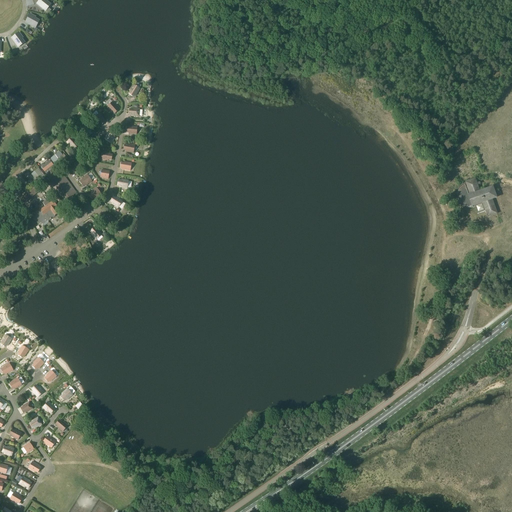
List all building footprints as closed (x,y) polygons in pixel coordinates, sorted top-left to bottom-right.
[(47,0),(39,0),(38,3),(41,6),(40,7),(44,10),(46,6),(48,8),(50,4),(47,1),(47,0)] [(35,17),(30,14),(26,21),(30,23),(29,24),(34,27),(36,23),(37,24),(39,20),(35,18),(35,17)] [(23,38),(19,33),(12,38),(15,41),(14,42),(17,46),(20,43),(21,45),(24,42),(22,38),(23,38)] [(128,94),(132,96),(134,94),(136,95),(140,89),(133,85),(129,91),(130,91),(128,94)] [(114,114),(118,111),(116,109),(118,107),(113,102),(107,107),(111,112),(112,111),(114,114)] [(129,109),(129,114),(131,114),(131,116),(139,117),(140,109),(132,108),(132,109),(129,109)] [(101,126),(104,123),(103,121),(104,119),(99,114),(93,119),(98,124),(99,123),(101,126)] [(87,138),(91,135),(89,133),(91,131),(86,125),(80,131),(84,136),(85,135),(87,138)] [(127,127),(126,131),(129,132),(129,134),(136,135),(137,127),(130,126),(130,127),(127,127)] [(114,137),(116,134),(112,132),(110,134),(109,133),(105,139),(111,143),(115,137),(114,137)] [(74,149),(78,146),(76,144),(78,143),(72,137),(66,142),(71,148),(72,147),(74,149)] [(128,145),(124,144),(123,149),(126,149),(126,152),(133,153),(135,145),(128,144),(128,145)] [(60,152),(50,159),(56,166),(67,158),(63,154),(62,155),(60,152)] [(111,160),(112,156),(110,155),(110,153),(102,152),(101,159),(108,161),(108,160),(111,160)] [(42,169),(47,175),(55,168),(49,160),(46,163),(45,163),(44,163),(44,164),(46,167),(42,169)] [(76,172),(82,168),(78,161),(72,165),(73,166),(70,168),(73,172),(75,171),(76,172)] [(130,171),(132,163),(125,162),(124,163),(121,162),(120,167),(123,167),(122,169),(130,171)] [(66,201),(77,193),(58,166),(55,168),(47,175),(66,201)] [(33,182),(31,180),(28,183),(30,186),(30,185),(31,187),(36,183),(45,176),(38,168),(30,175),(35,181),(33,182)] [(108,179),(109,171),(102,170),(100,177),(108,179)] [(85,186),(92,181),(87,175),(81,179),(82,180),(79,182),(82,185),(84,184),(85,186)] [(493,187),(488,189),(481,192),(478,185),(481,184),(480,182),(477,183),(476,178),(464,183),(465,185),(464,186),(463,187),(462,187),(461,188),(459,191),(458,193),(458,196),(459,199),(460,202),(462,204),(464,205),(467,206),(470,206),(472,206),(473,208),(475,207),(478,214),(486,211),(488,216),(497,213),(492,201),(491,201),(490,200),(497,197),(493,187)] [(121,180),(118,180),(117,184),(120,185),(119,187),(127,188),(128,181),(121,179),(121,180)] [(25,192),(18,197),(24,204),(41,190),(35,183),(27,190),(25,192)] [(11,191),(16,197),(23,192),(18,185),(11,191)] [(95,199),(101,194),(97,188),(91,192),(91,193),(89,195),(91,199),(94,197),(95,199)] [(116,198),(113,196),(111,200),(113,202),(112,204),(118,208),(122,201),(116,197),(116,198)] [(42,208),(51,220),(55,217),(55,215),(58,213),(54,207),(56,206),(57,207),(62,203),(58,197),(48,204),(46,201),(43,204),(44,206),(42,208)] [(48,221),(51,220),(42,208),(33,214),(36,218),(34,219),(38,224),(41,222),(42,225),(48,221)] [(105,213),(102,216),(105,218),(103,220),(109,225),(114,218),(108,214),(108,215),(105,213)] [(95,227),(91,230),(93,232),(91,234),(96,240),(102,235),(97,229),(97,230),(95,227)] [(6,344),(8,346),(12,339),(5,335),(1,341),(2,341),(0,344),(4,347),(6,344)] [(25,356),(29,350),(22,345),(18,351),(19,352),(18,355),(21,357),(23,355),(25,356)] [(39,369),(44,363),(38,358),(33,363),(34,363),(32,366),(35,369),(37,367),(39,369)] [(4,368),(1,369),(3,373),(5,372),(6,374),(13,370),(9,363),(3,367),(4,368)] [(57,376),(51,370),(46,375),(47,376),(44,378),(47,382),(49,380),(51,382),(57,376)] [(15,389),(22,385),(18,378),(12,382),(9,384),(11,388),(14,387),(15,389)] [(36,385),(32,388),(34,390),(33,391),(38,397),(44,392),(39,387),(38,387),(36,385)] [(63,394),(60,397),(63,400),(65,398),(67,400),(73,395),(67,389),(62,394),(63,394)] [(23,406),(20,408),(23,412),(25,411),(26,413),(33,409),(29,402),(23,405),(23,406)] [(51,414),(54,410),(52,409),(54,407),(48,402),(43,407),(48,412),(49,411),(51,414)] [(32,422),(29,424),(31,428),(34,426),(35,428),(42,425),(38,418),(31,421),(32,422)] [(62,422),(59,420),(56,423),(58,425),(57,426),(63,432),(68,425),(62,421),(62,422)] [(15,431),(12,429),(10,433),(12,434),(11,436),(18,440),(22,433),(15,430),(15,431)] [(56,441),(50,437),(49,438),(47,436),(44,440),(46,442),(45,443),(51,448),(56,441)] [(27,453),(34,449),(30,442),(23,447),(27,453)] [(11,457),(14,449),(7,447),(7,448),(4,446),(2,451),(5,452),(4,454),(11,457)] [(38,473),(40,469),(38,467),(39,466),(32,461),(28,468),(34,472),(35,471),(38,473)] [(0,471),(6,474),(8,466),(1,464),(1,465),(0,464),(0,471)] [(28,488),(31,484),(29,483),(30,481),(23,477),(19,484),(25,487),(26,486),(28,488)] [(19,504),(22,500),(19,498),(21,496),(14,492),(10,499),(16,503),(16,502),(19,504)]
